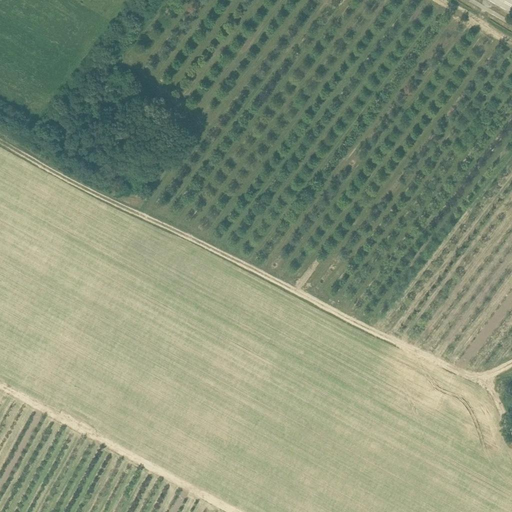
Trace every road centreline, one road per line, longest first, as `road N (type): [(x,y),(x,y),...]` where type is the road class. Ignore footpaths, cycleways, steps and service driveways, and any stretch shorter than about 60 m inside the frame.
road 1 (track): [(511,360),(472,371),(450,366),(204,251),(0,140)]
road 2 (track): [(0,384),(232,511)]
